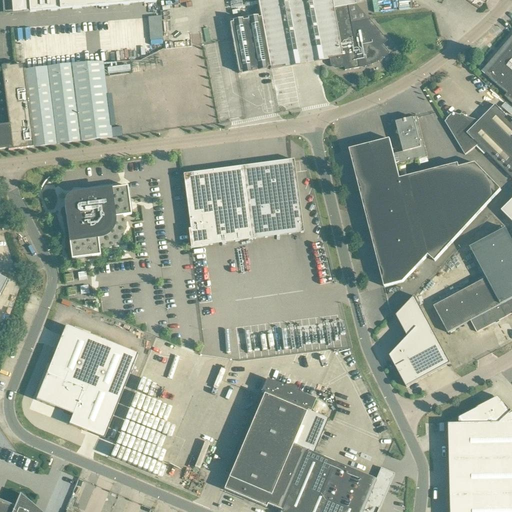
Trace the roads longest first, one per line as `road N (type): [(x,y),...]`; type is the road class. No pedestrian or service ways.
road 1 (unclassified): [(201,511),(29,439),(10,418),(11,387),(52,276),(7,167)]
road 2 (unclassified): [(400,418),(365,347),(311,122)]
road 3 (unclassified): [(311,122),(7,167)]
road 4 (unclassified): [(503,0),(389,93),(311,122)]
road 5 (unclassified): [(511,354),(400,418)]
